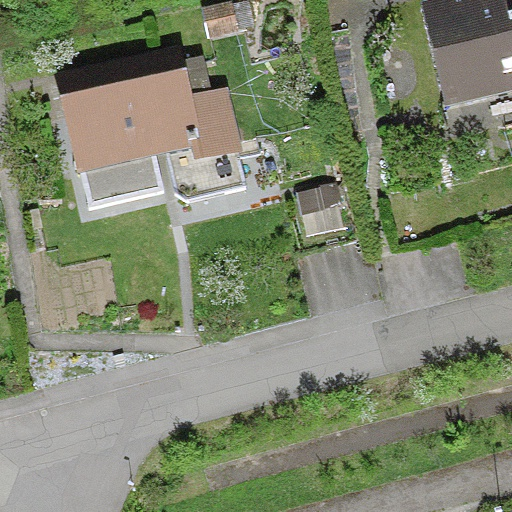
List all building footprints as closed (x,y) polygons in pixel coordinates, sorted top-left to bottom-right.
[(511,89),(511,0),(463,0),(421,10),(444,105),(511,89)] [(230,30),(226,10),(201,15),(206,35),(230,30)] [(193,146),(173,58),(55,85),(76,173),(193,146)] [(376,200),(390,255),(452,239),(437,184),(376,200)] [(296,259),(352,245),(339,189),(283,202),(296,259)]
